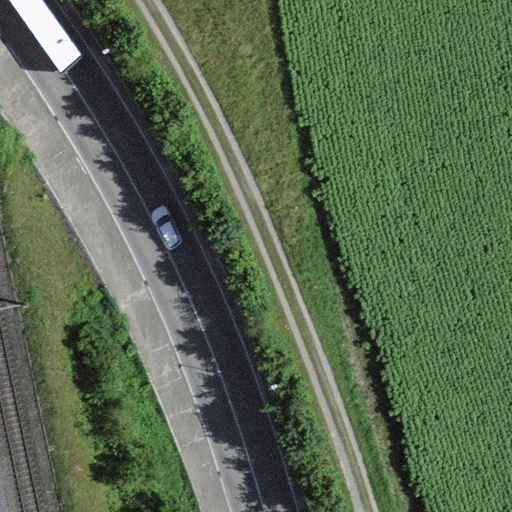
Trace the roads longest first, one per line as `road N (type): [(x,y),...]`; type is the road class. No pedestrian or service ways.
road 1 (tertiary): [(264,511),(221,378),(148,212),(14,0)]
road 2 (track): [(366,511),(270,246),(146,0)]
